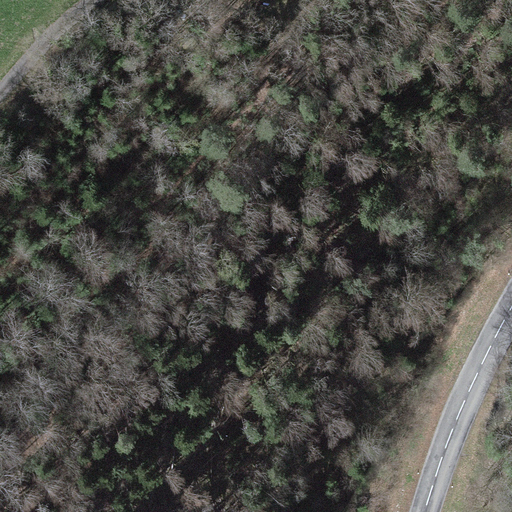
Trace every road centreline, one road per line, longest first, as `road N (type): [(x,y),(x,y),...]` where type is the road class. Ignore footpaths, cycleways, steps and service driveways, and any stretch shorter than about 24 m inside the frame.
road 1 (secondary): [(511,305),(450,432),(424,511)]
road 2 (track): [(0,99),(94,0)]
